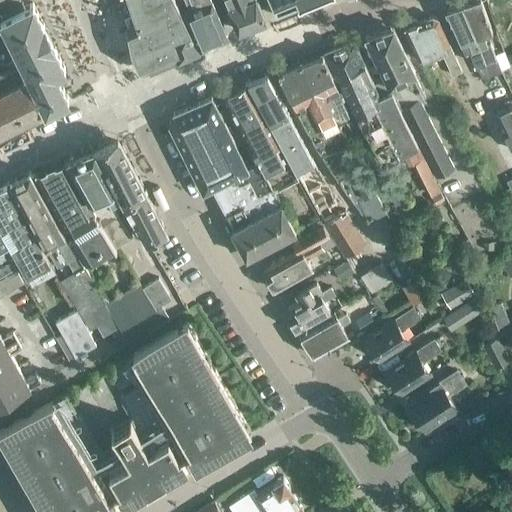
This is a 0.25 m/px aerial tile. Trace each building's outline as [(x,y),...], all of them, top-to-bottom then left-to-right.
[(0,0),(0,61),(4,60),(16,54),(21,63),(43,110),(67,99),(54,73),(64,69),(54,49),(55,49),(42,22),(41,22),(32,2),(23,7),(19,0),(0,0)] [(121,0),(124,14),(128,24),(127,24),(131,42),(133,50),(133,51),(140,66),(147,69),(198,47),(175,0),(121,0)] [(192,0),(194,4),(183,9),(199,46),(199,47),(227,35),(212,0),(192,0)] [(225,0),(238,30),(265,20),(256,0),(225,0)] [(270,0),(277,15),(312,0),(270,0)] [(468,0),(468,1),(463,3),(479,42),(485,59),(492,73),(501,70),(495,55),(489,39),(486,40),(484,33),(492,30),(480,0),(468,0)] [(479,42),(463,3),(457,4),(453,3),(449,5),(448,8),(446,9),(460,41),(468,38),(471,45),(469,46),(475,63),(482,77),(492,73),(485,59),(479,42)] [(452,75),(461,70),(437,18),(433,15),(432,14),(421,19),(421,18),(417,20),(413,18),(407,21),(405,24),(403,25),(419,59),(435,52),(437,58),(443,55),(452,75)] [(365,35),(389,85),(401,108),(402,107),(436,175),(453,166),(419,99),(424,96),(414,74),(415,73),(393,26),(392,25),(365,35)] [(354,39),(323,52),(334,76),(338,74),(347,94),(358,118),(384,162),(418,145),(391,90),(379,95),(354,39)] [(338,88),(322,52),(277,70),(297,109),(316,145),(337,177),(363,217),(369,214),(372,219),(385,212),(373,190),(374,190),(360,164),(339,122),(351,116),(340,96),(344,95),(340,87),(338,88)] [(0,131),(43,110),(21,63),(0,72),(0,131)] [(362,245),(364,240),(345,209),(337,195),(333,197),(314,163),(288,113),(267,75),(267,74),(247,82),(292,163),(323,221),(330,232),(336,242),(345,256),(362,245)] [(297,176),(283,150),(247,82),(222,92),(256,156),(259,161),(273,188),(297,176)] [(273,188),(259,161),(247,167),(215,103),(211,95),(173,112),(169,123),(202,190),(212,186),(232,227),(231,228),(245,256),(295,229),(273,188)] [(511,105),(494,114),(511,149),(511,105)] [(168,237),(165,230),(166,230),(145,189),(121,142),(120,143),(110,139),(94,148),(121,196),(146,240),(150,247),(168,237)] [(121,196),(94,148),(94,147),(66,159),(89,200),(116,245),(132,236),(112,201),(121,196)] [(440,189),(418,147),(406,153),(428,196),(440,189)] [(116,245),(89,200),(66,159),(34,172),(51,204),(70,238),(68,239),(83,264),(116,245)] [(83,267),(76,255),(52,215),(29,171),(9,181),(45,246),(57,265),(67,260),(74,273),(61,280),(90,329),(97,324),(103,334),(118,325),(110,311),(111,311),(105,301),(94,282),(85,267),(83,267)] [(6,182),(0,185),(0,241),(14,266),(20,263),(26,275),(50,262),(6,182)] [(435,203),(444,198),(440,192),(432,196),(435,203)] [(298,250),(328,233),(320,218),(297,231),(300,235),(292,240),(298,250)] [(474,251),(466,238),(459,242),(467,255),(474,251)] [(306,259),(324,249),(318,239),(265,269),(268,273),(265,275),(267,277),(266,281),(265,281),(269,286),(270,286),(273,287),(275,289),(311,268),(306,259)] [(0,274),(14,266),(0,241),(0,274)] [(475,248),(501,249),(501,242),(476,241),(475,248)] [(511,254),(500,261),(508,275),(511,273),(511,254)] [(371,291),(391,279),(380,261),(360,274),(371,291)] [(342,279),(353,273),(347,263),(336,270),(342,279)] [(17,272),(0,281),(0,294),(22,282),(17,272)] [(431,293),(421,275),(402,286),(412,303),(431,293)] [(156,307),(161,304),(171,298),(157,277),(142,286),(156,307)] [(453,305),(474,292),(465,278),(445,291),(453,305)] [(120,328),(140,316),(143,314),(156,307),(142,286),(138,280),(105,301),(111,311),(110,311),(118,325),(120,328)] [(330,286),(323,291),(322,291),(316,282),(295,294),(299,300),(287,307),(292,313),(288,315),(298,329),(330,311),(323,301),(334,293),(330,286)] [(484,307),(476,295),(443,317),(451,329),(484,307)] [(511,327),(500,301),(489,306),(500,332),(511,327)] [(161,304),(156,307),(143,314),(140,316),(141,318),(148,330),(169,318),(161,304)] [(401,328),(419,316),(412,306),(394,318),(393,316),(381,323),(382,324),(364,336),(370,345),(368,346),(375,357),(378,356),(379,358),(408,339),(401,328)] [(75,355),(95,343),(76,308),(55,320),(75,355)] [(354,319),(361,331),(382,318),(376,308),(369,312),(368,311),(354,319)] [(315,355),(348,337),(333,311),(299,331),(315,355)] [(141,318),(140,316),(120,328),(129,343),(149,331),(148,330),(141,318)] [(8,424),(0,428),(0,435),(4,443),(5,442),(14,459),(20,469),(38,501),(44,511),(110,511),(116,509),(115,507),(127,500),(128,502),(146,491),(166,480),(196,463),(240,437),(250,431),(243,419),(234,402),(228,392),(210,360),(204,350),(194,333),(187,321),(177,327),(132,353),(178,432),(148,449),(130,419),(111,430),(128,460),(98,478),(52,399),(8,424)] [(30,386),(41,380),(36,372),(25,378),(10,352),(21,346),(13,331),(2,337),(0,333),(0,403),(30,386)] [(495,366),(509,358),(497,335),(482,342),(495,366)] [(422,360),(440,348),(433,338),(415,349),(403,357),(404,358),(386,369),(392,378),(390,380),(397,390),(399,389),(401,391),(430,372),(422,360)] [(109,362),(85,374),(95,395),(119,383),(109,362)] [(447,392),(464,381),(456,370),(407,401),(416,415),(415,418),(420,425),(423,426),(425,428),(457,407),(447,392)] [(282,475),(255,494),(251,487),(228,503),(233,511),(297,511),(303,509),(288,487),(290,486),(282,475)] [(191,511),(222,511),(214,498),(191,511)]
